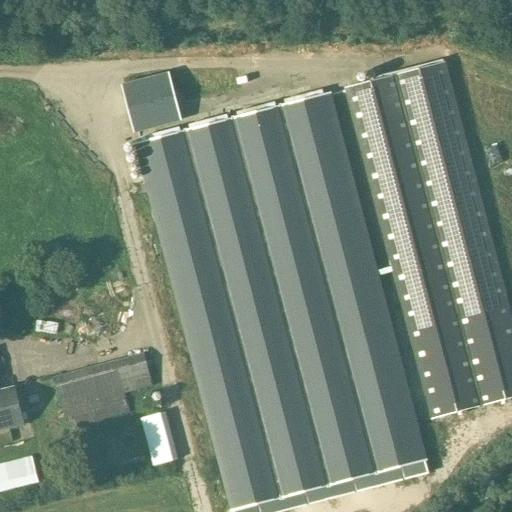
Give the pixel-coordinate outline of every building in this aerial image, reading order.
[(511,327),(443,65),(348,90),(434,419),(511,398),(511,327)] [(169,75),(122,87),(134,134),(181,121),(169,75)] [(329,95),(138,145),(233,511),(280,511),(428,473),(425,462),(329,95)] [(0,175),(0,216),(14,271),(60,260),(37,167),(0,175)] [(37,330),(76,336),(77,325),(38,320),(37,330)] [(115,361),(53,378),(62,410),(124,394),(153,385),(143,353),(115,361)] [(0,430),(24,424),(15,387),(1,391),(0,387),(0,430)] [(166,413),(141,420),(154,467),(179,460),(166,413)] [(32,457),(0,465),(0,493),(38,484),(32,457)]
